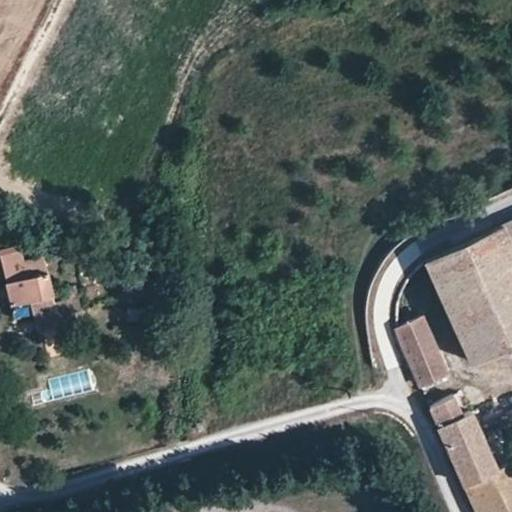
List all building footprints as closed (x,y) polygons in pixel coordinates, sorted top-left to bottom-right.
[(511,241),(505,225),(426,261),(472,363),(511,344),(511,241)] [(18,300),(32,297),(52,292),(42,254),(2,264),(12,302),(18,300)] [(176,289),(171,266),(152,270),(156,292),(176,289)] [(36,314),(32,297),(18,300),(23,317),(36,314)] [(423,315),(397,327),(421,382),(447,370),(423,315)] [(455,393),(431,403),(466,480),(498,465),(472,406),(462,410),(455,393)] [(511,511),(511,459),(498,465),(466,480),(479,509),(481,511),(511,511)]
